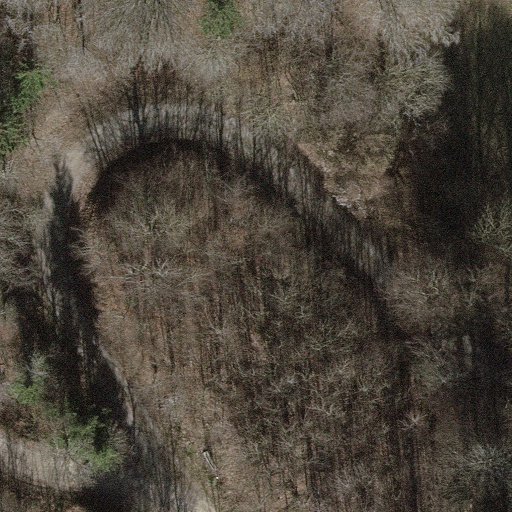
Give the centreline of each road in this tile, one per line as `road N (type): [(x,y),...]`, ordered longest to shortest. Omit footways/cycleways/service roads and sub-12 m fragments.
road 1 (track): [(511,355),(299,134),(244,103),(133,106),(71,183),(85,308)]
road 2 (track): [(190,497),(85,308)]
road 3 (track): [(0,446),(51,471),(190,497),(201,511)]
